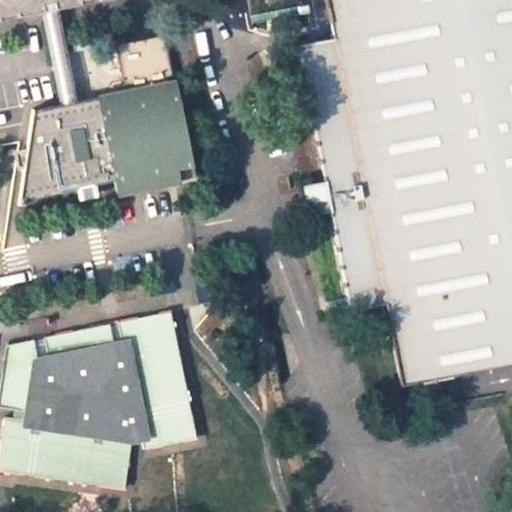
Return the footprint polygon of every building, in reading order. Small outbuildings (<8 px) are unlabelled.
[(0,0),(0,13),(16,11),(16,15),(41,10),(40,3),(51,0),(53,8),(78,3),(77,0),(0,0)] [(41,10),(60,103),(71,101),(53,8),(51,0),(40,3),(41,10)] [(511,0),(327,0),(334,37),(299,45),(326,185),(330,206),(351,310),(385,303),(403,385),(511,363),(511,0)] [(60,103),(29,109),(14,203),(19,203),(20,195),(109,178),(112,192),(189,177),(171,82),(71,101),(60,103)] [(330,206),(326,185),(303,190),(307,211),(330,206)] [(188,438),(164,312),(111,322),(112,327),(103,328),(102,324),(37,336),(38,341),(27,343),(26,338),(0,344),(0,407),(24,411),(23,420),(0,416),(0,470),(117,488),(124,436),(133,434),(136,449),(188,438)]
